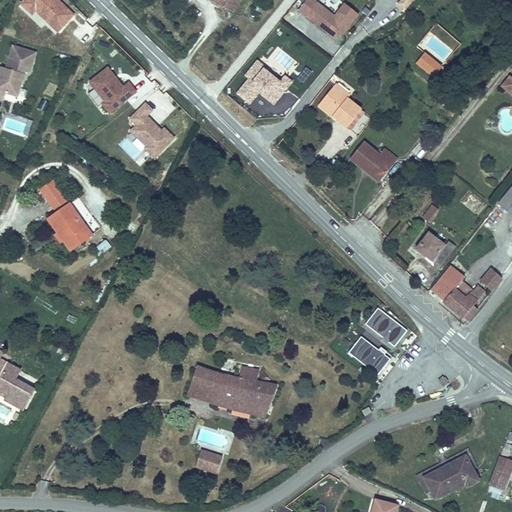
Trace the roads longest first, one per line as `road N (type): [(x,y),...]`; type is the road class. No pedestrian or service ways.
road 1 (primary): [(96,0),(460,345)]
road 2 (tertiary): [(452,402),(368,431),(248,511)]
